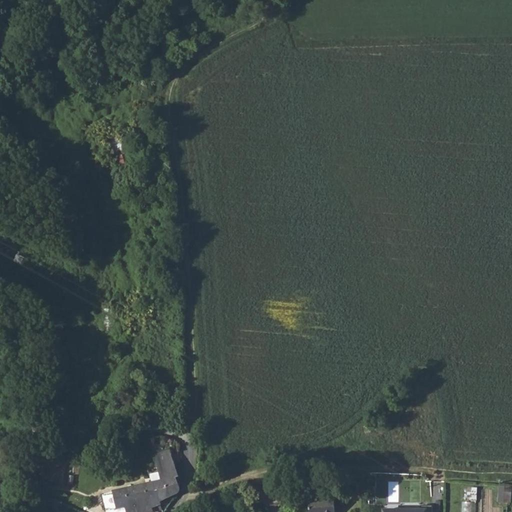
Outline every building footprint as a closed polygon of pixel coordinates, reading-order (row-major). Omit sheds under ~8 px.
[(122,137),(113,139),(116,154),(125,152),(122,137)] [(170,450),(155,453),(161,480),(166,494),(178,488),(173,479),(176,477),(170,450)] [(161,480),(150,483),(155,497),(166,494),(161,480)] [(150,483),(139,486),(140,486),(146,502),(156,499),(155,497),(150,483)] [(128,509),(128,511),(136,511),(148,506),(146,502),(140,486),(116,494),(116,495),(121,511),(128,509)] [(466,500),(464,500),(463,511),(475,511),(478,488),(467,487),(466,500)] [(332,511),(331,498),(306,500),(306,511),(332,511)] [(156,499),(146,502),(148,506),(149,508),(157,500),(156,499)]
